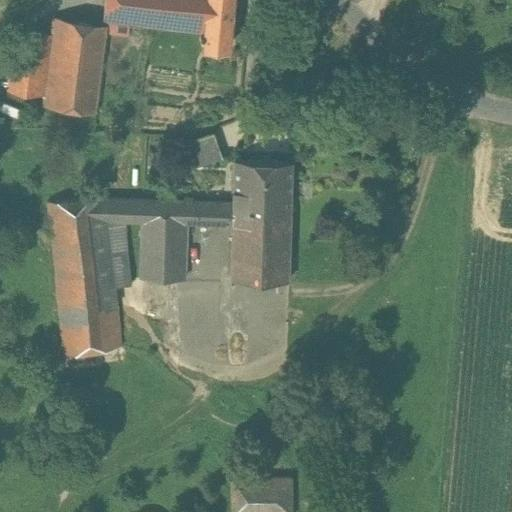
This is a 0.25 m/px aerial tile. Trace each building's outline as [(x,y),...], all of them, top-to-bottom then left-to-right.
[(105,0),(103,19),(129,22),(179,28),(180,21),(183,21),(185,0),(105,0)] [(233,0),(185,0),(183,21),(180,21),(179,28),(203,31),(203,34),(200,34),(200,37),(203,37),(202,46),(225,48),(225,47),(229,44),(230,44),(233,0)] [(105,24),(53,17),(51,34),(44,89),(43,95),(42,106),(94,112),(105,32),(106,25),(105,24)] [(129,22),(106,19),(105,24),(106,25),(105,32),(128,35),(129,22)] [(51,34),(15,29),(7,90),(43,95),(44,89),(51,34)] [(213,132),(186,141),(195,166),(222,157),(213,132)] [(292,161),(234,159),(232,201),(232,221),(290,223),(292,161)] [(104,195),(47,201),(63,354),(121,346),(114,286),(107,220),(104,197),(104,195)] [(232,201),(104,197),(107,220),(125,220),(141,221),(140,277),(184,279),(185,222),(232,223),(232,221),(232,201)] [(125,220),(107,220),(114,286),(130,284),(126,247),(125,220)] [(290,223),(232,221),(232,223),(230,278),(288,280),(290,223)] [(387,221),(369,231),(375,241),(392,231),(387,221)] [(291,511),(291,475),(231,476),(231,511),(291,511)]
